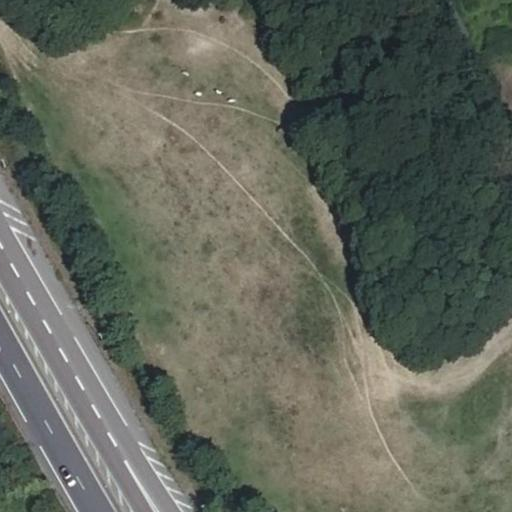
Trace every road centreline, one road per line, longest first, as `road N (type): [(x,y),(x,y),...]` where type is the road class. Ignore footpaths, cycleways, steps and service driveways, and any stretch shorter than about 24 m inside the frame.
road 1 (primary): [(108,440),(0,250)]
road 2 (primary): [(0,333),(98,511)]
